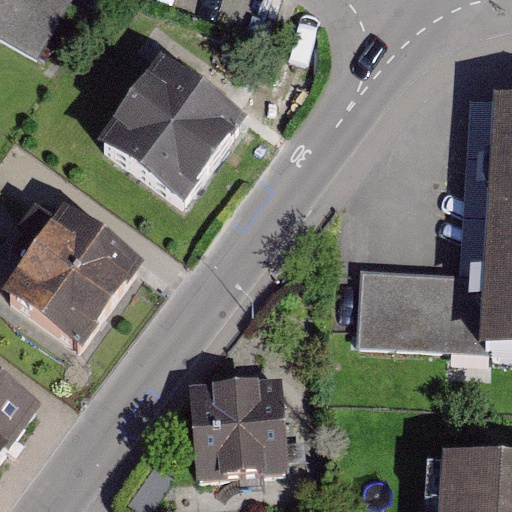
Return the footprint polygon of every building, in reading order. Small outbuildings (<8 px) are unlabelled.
[(44,48),(72,10),(59,0),(27,0),(11,23),(44,48)] [(241,144),(154,84),(96,168),(183,228),(241,144)] [(511,122),(485,121),(484,132),(476,291),(441,289),(368,286),(364,362),(511,370),(511,122)] [(140,281),(57,224),(0,306),(0,322),(76,374),(140,281)] [(0,488),(42,424),(0,396),(0,488)] [(289,400),(190,406),(196,493),(294,488),(289,400)] [(511,511),(511,483),(438,478),(435,511),(511,511)]
